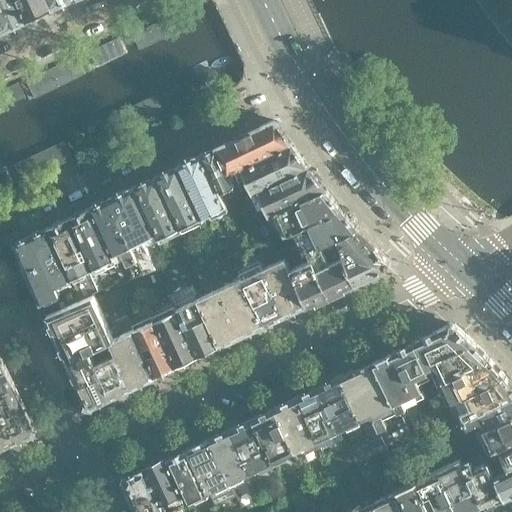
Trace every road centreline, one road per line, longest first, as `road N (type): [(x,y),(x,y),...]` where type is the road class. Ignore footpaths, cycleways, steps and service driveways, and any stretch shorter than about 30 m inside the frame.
road 1 (residential): [(466,268),(71,451)]
road 2 (residential): [(0,228),(303,78)]
road 3 (primary): [(466,268),(371,169),(303,78)]
road 4 (residential): [(130,0),(0,60)]
